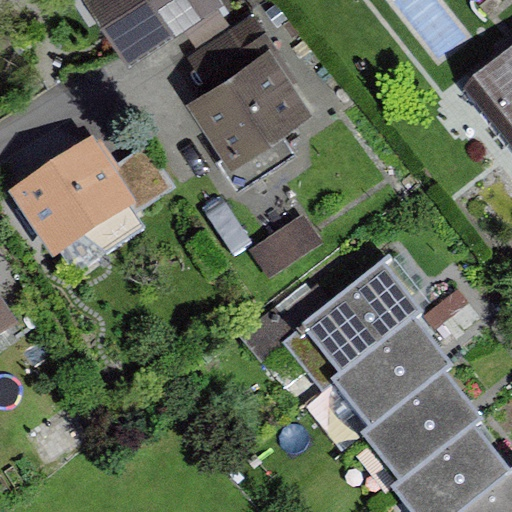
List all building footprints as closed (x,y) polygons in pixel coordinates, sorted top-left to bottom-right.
[(116,0),(119,5),(109,11),(133,47),(179,18),(194,41),(225,20),(211,0),(116,0)] [(216,88),(196,101),(229,150),(219,156),(238,185),(292,149),(276,124),(300,108),(282,80),(291,74),(253,15),(193,54),(216,88)] [(511,54),(467,88),(511,146),(511,54)] [(89,152),(21,196),(67,265),(100,243),(108,254),(142,230),(89,152)] [(270,277),(325,239),(306,212),(251,249),(270,277)] [(418,317),(385,275),(305,335),(338,379),(411,322),(418,317)] [(438,380),(449,372),(411,322),(338,379),(327,387),(368,439),(438,380)] [(467,438),(479,428),(438,380),(368,439),(358,448),(399,496),(467,438)] [(471,511),(505,485),(467,438),(399,496),(388,505),(393,511),(471,511)] [(511,511),(511,479),(505,485),(471,511),(511,511)]
